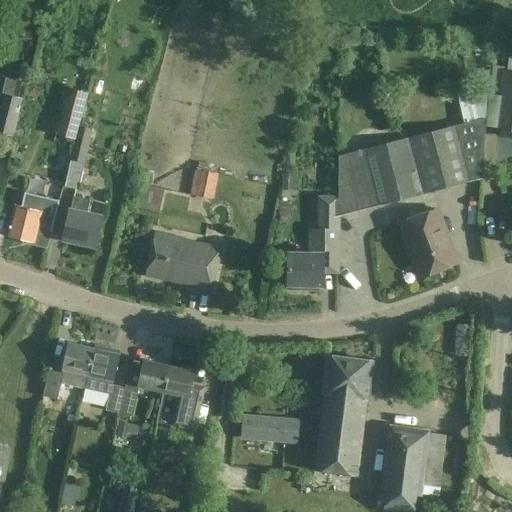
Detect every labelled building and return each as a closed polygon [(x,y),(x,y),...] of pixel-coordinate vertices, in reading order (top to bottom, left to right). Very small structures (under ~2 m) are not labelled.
[(493,46),(463,48),(463,57),(493,55),(493,46)] [(511,131),(511,73),(504,73),(496,129),(511,131)] [(0,145),(10,148),(25,91),(2,85),(0,92),(0,145)] [(409,138),(423,194),(481,179),(485,131),(488,87),(456,96),(463,124),(409,138)] [(75,141),(79,126),(87,94),(67,89),(56,136),(75,141)] [(79,126),(75,141),(71,157),(65,181),(65,182),(64,187),(78,191),(84,165),(83,164),(92,130),(79,126)] [(340,155),(339,216),(423,194),(409,138),(347,153),(340,155)] [(339,216),(340,155),(338,156),(338,198),(319,198),(319,215),(325,215),(325,230),(311,230),(311,255),(288,254),(287,265),(287,285),(289,285),(289,290),(304,290),(304,285),(322,286),(322,271),(337,271),(337,251),(338,216),(339,216)] [(65,181),(71,157),(67,156),(63,171),(49,168),(48,173),(38,170),(34,185),(56,191),(59,180),(65,181)] [(218,175),(194,170),(189,196),(212,201),(218,175)] [(281,173),(280,189),(294,190),(294,174),(281,173)] [(164,189),(140,184),(135,207),(159,212),(164,189)] [(11,216),(7,236),(35,242),(37,245),(42,246),(44,245),(47,245),(51,232),(59,201),(23,193),(20,207),(14,205),(11,216)] [(89,200),(73,197),(70,210),(63,241),(94,247),(101,217),(86,214),(89,200)] [(453,252),(437,209),(399,224),(416,266),(417,266),(421,277),(456,264),(452,253),(453,252)] [(185,238),(155,232),(149,257),(145,276),(212,291),(216,272),(222,248),(184,240),(185,238)] [(60,383),(84,388),(87,374),(94,346),(93,350),(68,344),(61,373),(49,370),(43,396),(56,399),(60,383)] [(105,410),(118,413),(124,387),(112,384),(119,351),(114,350),(113,354),(109,353),(108,349),(94,346),(87,374),(84,388),(108,394),(105,410)] [(372,361),(327,356),(325,376),(322,393),(323,393),(314,471),(357,476),(366,399),(368,399),(370,381),(372,361)] [(143,361),(138,386),(163,392),(165,381),(168,367),(143,361)] [(163,392),(156,422),(170,425),(194,430),(200,405),(204,387),(191,384),(194,373),(168,367),(165,381),(163,392)] [(138,391),(124,387),(118,413),(132,417),(138,391)] [(242,414),(240,439),(297,444),(299,419),(242,414)] [(118,421),(115,437),(126,439),(127,433),(137,435),(139,426),(118,421)] [(414,428),(389,425),(386,445),(380,491),(385,492),(382,511),(387,511),(413,511),(416,496),(421,497),(421,495),(420,495),(421,493),(437,495),(438,488),(427,487),(434,434),(428,433),(429,432),(429,430),(414,428)] [(0,500),(10,449),(0,447),(0,500)] [(133,511),(140,488),(122,484),(115,511),(133,511)]
